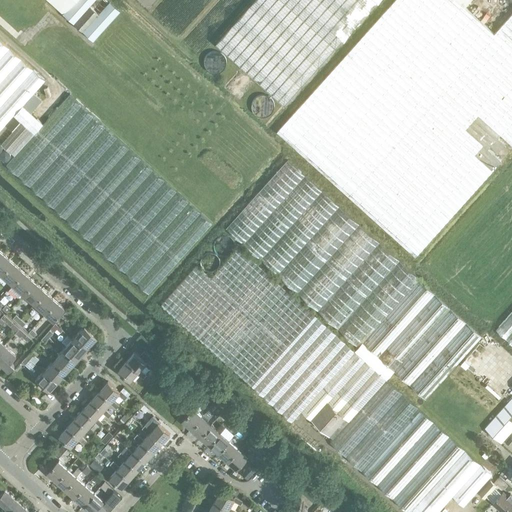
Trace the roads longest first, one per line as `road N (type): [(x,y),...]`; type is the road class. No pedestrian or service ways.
road 1 (residential): [(43,425),(116,336),(116,325),(0,223)]
road 2 (residential): [(121,511),(185,444),(240,486)]
